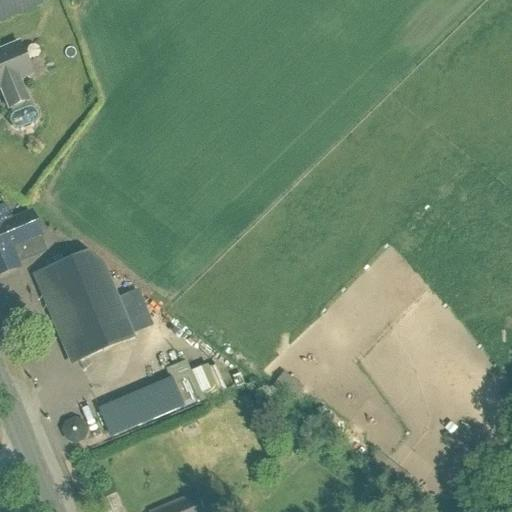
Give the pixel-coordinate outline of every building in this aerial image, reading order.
[(0,0),(0,19),(41,2),(40,0),(0,0)] [(30,75),(17,44),(0,51),(0,92),(7,110),(26,102),(17,81),(30,75)] [(0,273),(17,266),(16,262),(44,251),(39,239),(41,239),(30,211),(9,219),(3,206),(0,207),(0,273)] [(134,342),(98,250),(32,276),(68,368),(134,342)] [(201,349),(244,375),(251,365),(207,338),(201,349)] [(174,392),(182,418),(196,414),(189,388),(174,392)] [(123,393),(113,397),(131,441),(142,436),(123,393)] [(325,412),(314,424),(352,458),(363,446),(325,412)] [(122,511),(117,496),(100,502),(104,511),(122,511)] [(204,511),(199,499),(166,511),(204,511)]
